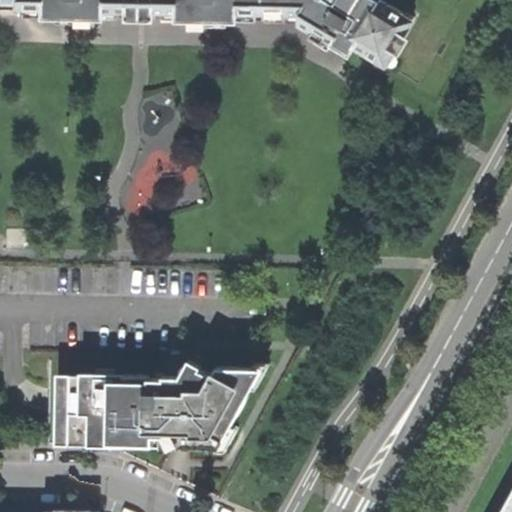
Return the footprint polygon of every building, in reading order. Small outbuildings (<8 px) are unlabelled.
[(147,12),(146,0),(18,0),(18,3),(19,9),(44,9),(45,16),(75,17),(105,18),(121,18),(121,11),(147,12)] [(208,15),(273,15),(272,0),(146,0),(147,12),(163,6),(169,14),(208,15)] [(395,52),(412,22),(404,16),(409,7),(396,0),(272,0),(273,15),(303,16),(328,32),(354,49),(359,41),(382,55),(386,48),(395,52)] [(0,10),(14,10),(14,2),(0,1),(0,10)] [(207,443),(221,443),(234,417),(237,419),(250,393),(246,391),(260,365),(221,364),(215,373),(200,366),(191,375),(166,373),(165,377),(151,376),(151,373),(117,372),(117,375),(99,375),(99,372),(84,372),(83,376),(68,375),(65,429),(81,430),(82,442),(155,443),(155,434),(163,434),(163,444),(208,445),(207,443)] [(511,511),(511,491),(500,511),(511,511)]
